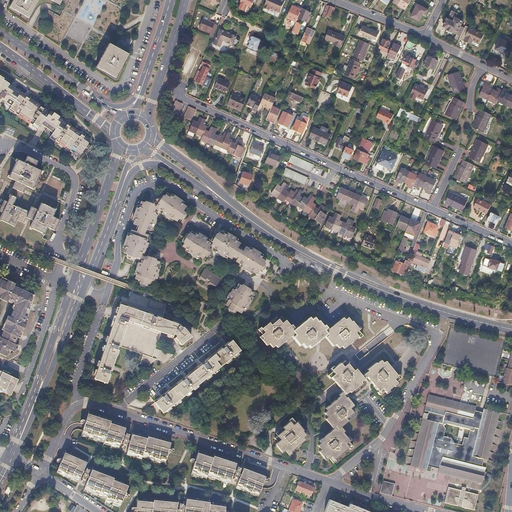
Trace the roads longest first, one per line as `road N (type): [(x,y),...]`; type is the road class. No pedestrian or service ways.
road 1 (residential): [(291,311),(333,292),(437,336),(382,438),(329,482)]
road 2 (tertiary): [(220,197),(348,276),(511,329)]
road 3 (residential): [(182,78),(177,95),(430,208)]
road 4 (residential): [(292,265),(167,185),(149,183),(136,190),(104,296)]
road 5 (residential): [(79,406),(114,410),(329,482)]
road 6 (residential): [(0,15),(108,89),(120,89),(157,0)]
road 7 (secondary): [(72,283),(7,456)]
road 8 (secondary): [(13,458),(84,288)]
road 9 (residential): [(56,279),(52,243),(74,179),(7,141)]
road 10 (secondary): [(118,143),(72,283)]
road 11 (secondary): [(0,46),(114,134)]
road 12 (secondary): [(148,121),(185,0)]
road 13 (residential): [(19,397),(56,279)]
